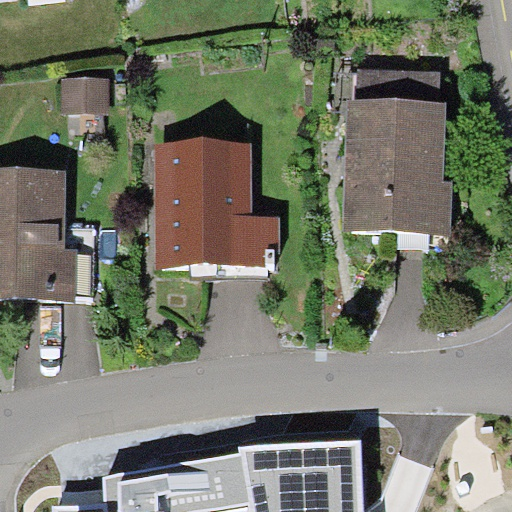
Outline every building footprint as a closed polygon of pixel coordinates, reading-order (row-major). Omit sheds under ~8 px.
[(108,80),(63,80),(63,115),(108,115),(108,80)] [(346,170),(344,236),(451,240),(453,187),(445,186),(448,111),(349,107),(346,170)] [(156,207),(156,274),(278,274),(278,225),(251,225),(251,150),(156,149),(156,207)] [(0,303),(77,303),(78,255),(67,255),(67,178),(0,177),(0,303)] [(361,444),(242,450),(243,456),(250,507),(251,511),(362,511),(362,504),(361,444)] [(106,505),(52,508),(52,511),(202,511),(250,507),(243,456),(127,471),(104,478),(106,505)]
